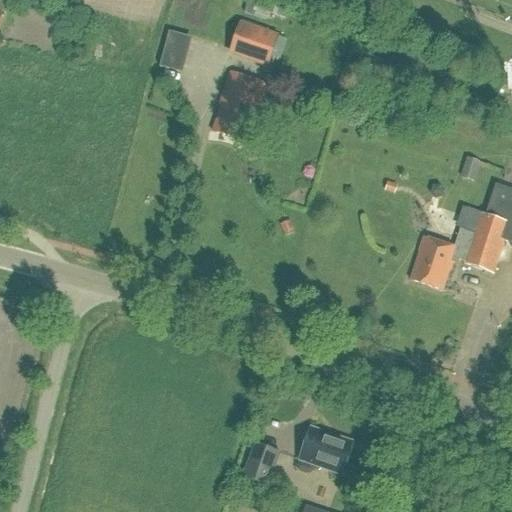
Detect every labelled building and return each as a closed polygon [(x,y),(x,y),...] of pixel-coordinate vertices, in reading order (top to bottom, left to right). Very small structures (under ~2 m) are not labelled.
[(268,70),(279,38),(240,24),(229,57),(268,70)] [(242,147),(249,126),(256,122),(261,105),(267,86),(228,73),(217,108),(220,113),(212,137),(242,147)] [(467,161),(461,179),(472,182),(478,164),(467,161)] [(511,194),(496,189),(486,219),(480,217),(475,235),(461,230),(453,252),(423,242),(409,284),(442,295),(453,261),(465,265),(463,269),(494,279),(506,243),(511,244),(511,194)] [(341,476),(344,469),(352,446),(310,431),(298,462),(341,476)] [(270,489),(281,455),(255,446),(243,480),(270,489)]
